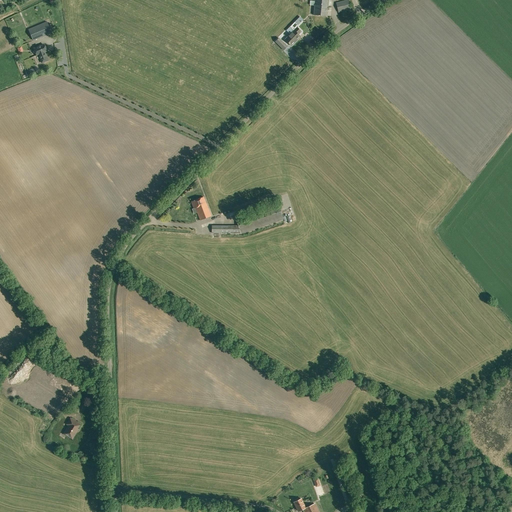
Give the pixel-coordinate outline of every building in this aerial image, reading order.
[(314,0),(315,1),(314,15),(327,16),(327,9),(327,0),(314,0)] [(351,9),(350,8),(348,0),(336,3),(338,13),(351,9)] [(33,41),(52,33),(47,21),(28,29),(33,41)] [(298,34),(301,31),(296,27),(298,25),(295,22),(290,28),(293,31),(285,40),(291,46),(300,36),(298,34)] [(279,44),(284,49),(287,45),(282,40),(279,44)] [(38,54),(42,63),(48,60),(45,52),(47,51),(45,48),(46,47),(45,46),(44,45),(44,44),(38,47),(37,46),(34,48),(37,55),(38,54)] [(28,77),(37,73),(35,68),(25,71),(28,77)] [(194,214),(197,213),(200,220),(211,216),(207,204),(206,204),(203,197),(191,202),(194,208),(192,209),(194,214)] [(235,218),(238,226),(241,233),(241,234),(283,219),(278,203),(235,218)] [(71,387),(66,384),(67,384),(37,365),(31,374),(61,393),(65,395),(71,387)] [(53,413),(60,401),(26,380),(19,392),(53,413)] [(75,432),(80,424),(71,418),(67,424),(69,425),(63,434),(72,439),(76,432),(75,432)] [(303,511),(318,511),(314,503),(305,508),(301,499),(294,502),(298,511),(303,509),(303,511)]
